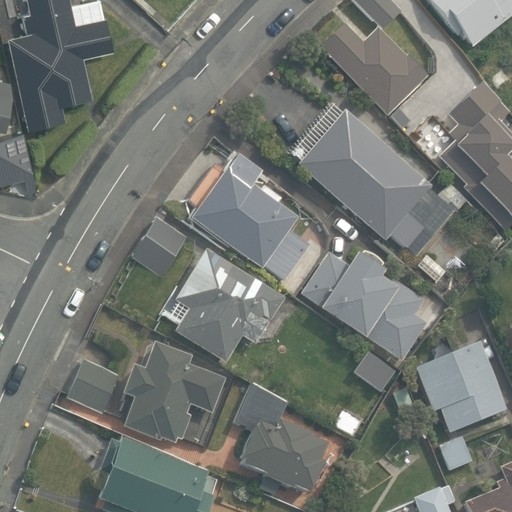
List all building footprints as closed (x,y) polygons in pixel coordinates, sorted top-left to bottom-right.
[(23,34),(3,38),(23,130),(62,122),(59,106),(89,98),(80,59),(111,52),(102,18),(101,18),(97,0),(91,0),(68,5),(66,0),(23,0),(26,14),(19,16),(23,34)] [(448,20),(470,48),(511,15),(511,0),(426,0),(443,22),(448,19),(448,20)] [(352,35),(339,23),(316,48),(383,114),(424,75),(374,28),(364,36),(357,30),(352,35)] [(488,79),(499,91),(511,79),(501,68),(488,79)] [(0,180),(32,174),(21,130),(0,133),(0,130),(4,130),(10,82),(0,79),(0,180)] [(507,112),(477,82),(442,117),(459,132),(433,157),(463,186),(459,189),(506,235),(511,229),(511,170),(499,157),(511,145),(511,138),(497,124),(507,112)] [(335,116),(326,109),(287,155),(296,163),(293,166),(383,242),(389,236),(414,257),(452,212),(426,190),(428,187),(339,112),(335,116)] [(262,267),(281,281),(306,247),(286,231),(295,219),(275,205),(279,199),(261,186),(256,192),(248,186),(256,174),(233,157),(222,171),(212,164),(185,201),(194,208),(187,219),(260,270),(262,267)] [(464,202),(446,186),(438,195),(456,211),(464,202)] [(131,257),(165,277),(188,238),(156,219),(154,217),(131,257)] [(268,320),(280,299),(202,251),(171,301),(174,303),(165,317),(177,324),(171,333),(222,364),(239,337),(253,345),(266,324),(259,320),(261,316),(268,320)] [(379,265),(360,253),(357,258),(352,255),(345,266),(326,253),(299,294),(318,307),(316,310),(360,340),(363,336),(399,360),(424,324),(412,316),(421,302),(375,271),(379,265)] [(158,438),(173,444),(175,439),(180,440),(189,415),(184,414),(188,405),(211,413),(224,378),(187,364),(190,356),(152,342),(142,369),(131,365),(120,395),(130,399),(120,427),(157,441),(158,438)] [(437,409),(448,433),(502,410),(473,342),(448,353),(411,369),(430,412),(437,409)] [(352,373),(380,392),(394,371),(366,352),(353,371),(352,373)] [(65,398),(102,414),(118,374),(82,359),(65,398)] [(391,393),(402,419),(414,414),(403,388),(391,393)] [(332,426),(352,437),(362,420),(342,409),(332,426)] [(287,485),(305,493),(306,490),(308,490),(320,462),(316,460),(322,444),(306,437),(306,436),(274,421),(270,430),(255,424),(253,429),(251,428),(237,460),(240,462),(239,466),(261,475),(260,477),(286,489),(287,485)] [(438,446),(448,470),(469,461),(462,443),(459,437),(448,441),(438,446)] [(205,511),(211,496),(217,481),(205,476),(206,472),(117,439),(95,500),(128,511),(205,511)] [(511,511),(511,461),(498,467),(503,479),(495,482),(497,488),(462,502),(465,511),(511,511)] [(447,511),(444,506),(448,504),(452,502),(448,494),(445,487),(438,490),(437,488),(411,498),(413,502),(417,511),(447,511)]
